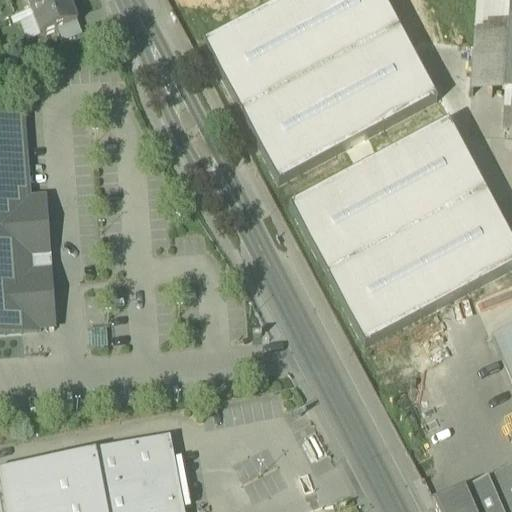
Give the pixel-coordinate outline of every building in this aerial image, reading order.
[(24,0),(31,15),(67,1),(66,0),(24,0)] [(380,0),(293,0),(203,48),(278,189),(436,105),(380,0)] [(504,100),(510,0),(478,0),(471,97),(504,100)] [(77,26),(67,1),(31,15),(40,40),(56,33),(77,26)] [(26,45),(40,40),(31,15),(10,23),(13,30),(19,27),(26,45)] [(77,26),(56,33),(61,46),(82,38),(77,26)] [(511,100),(504,100),(502,131),(511,131),(511,100)] [(44,202),(28,203),(25,154),(22,119),(0,121),(0,337),(38,335),(38,333),(36,313),(51,312),(44,202)] [(511,247),(448,127),(289,211),(364,352),(511,273),(511,247)] [(36,313),(38,333),(53,332),(51,312),(36,313)] [(511,511),(511,332),(491,341),(511,390),(511,472),(431,507),(433,511),(511,511)] [(182,511),(174,464),(169,442),(0,474),(0,511),(182,511)] [(181,463),(174,464),(182,511),(189,511),(191,511),(181,463)]
